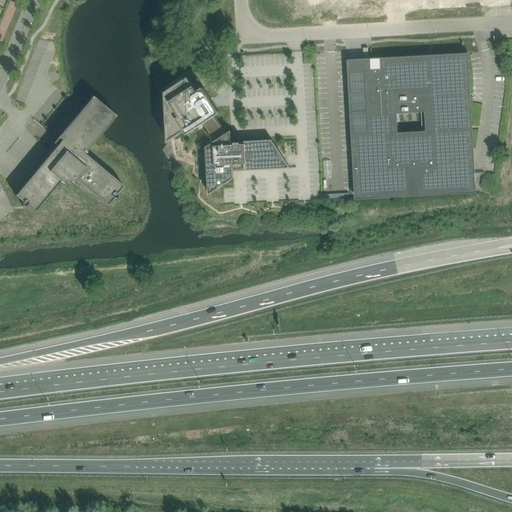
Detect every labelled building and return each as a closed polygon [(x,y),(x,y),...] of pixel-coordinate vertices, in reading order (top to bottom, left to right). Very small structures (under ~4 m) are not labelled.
[(472,125),(471,103),(468,64),(468,54),(370,59),(349,60),(350,82),(350,92),(351,115),(352,125),(353,143),(353,147),(354,174),(355,184),(355,192),(356,196),(356,197),(356,199),(477,192),(474,154),(473,129),(472,125)] [(186,131),(188,134),(204,124),(216,116),(220,113),(204,88),(198,91),(189,77),(166,92),(168,142),(186,131)] [(82,156),(116,115),(93,96),(58,137),(59,138),(59,137),(64,142),(60,147),(59,146),(57,148),(118,198),(118,194),(117,193),(123,186),(89,156),(87,159),(82,156)] [(216,116),(204,124),(215,141),(207,147),(209,194),(234,178),(233,165),(236,165),(236,166),(242,166),(242,164),(244,164),(245,170),(291,168),(272,140),(243,141),(243,144),(241,144),(240,142),(234,143),(234,145),(232,145),(231,131),(227,133),(216,116)] [(118,198),(57,148),(54,151),(56,152),(47,163),(44,161),(15,195),(23,202),(22,203),(23,206),(26,206),(27,205),(35,211),(61,181),(64,184),(66,181),(69,183),(71,181),(74,183),(76,179),(107,205),(114,197),(115,198),(118,198)]
